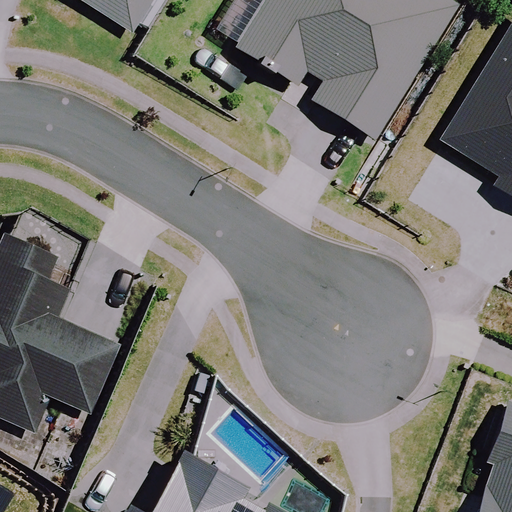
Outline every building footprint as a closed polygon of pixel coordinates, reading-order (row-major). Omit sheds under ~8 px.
[(67,0),(68,1),(130,39),(153,0),(67,0)] [(264,0),(232,52),(292,89),(301,75),(319,85),(307,105),(370,144),(458,0),(264,0)] [(511,28),(438,146),(497,184),(491,192),(511,205),(511,28)] [(0,420),(28,433),(44,399),(84,417),(114,350),(54,323),(66,295),(42,285),(51,263),(0,240),(0,420)] [(511,511),(511,409),(503,407),(485,463),(491,465),(476,511),(511,511)] [(276,511),(265,506),(242,494),(177,459),(147,511),(276,511)]
